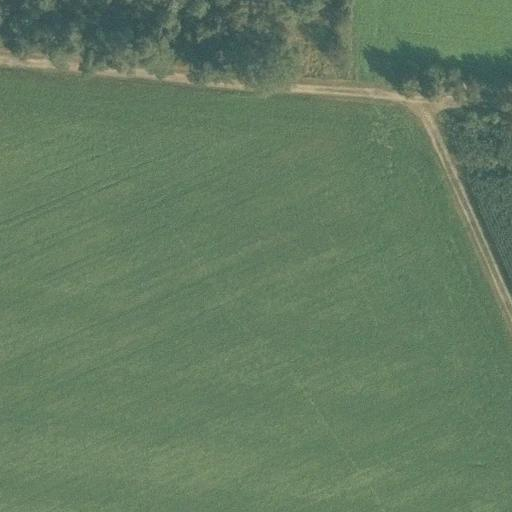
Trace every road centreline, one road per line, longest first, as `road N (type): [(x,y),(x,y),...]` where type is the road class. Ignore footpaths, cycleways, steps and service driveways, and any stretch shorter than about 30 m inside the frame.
road 1 (track): [(0,61),(511,112)]
road 2 (track): [(419,102),(511,314)]
